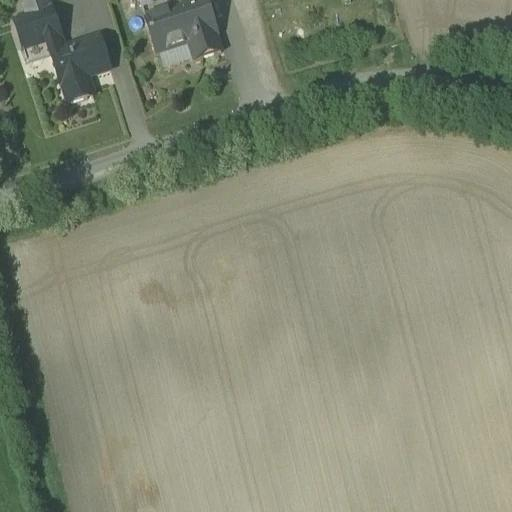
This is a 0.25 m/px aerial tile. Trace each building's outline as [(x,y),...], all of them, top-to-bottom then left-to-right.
[(51,14),(45,0),(20,0),(28,21),(51,14)] [(164,0),(118,0),(120,4),(132,0),(137,0),(146,25),(170,17),(164,0)] [(170,17),(146,25),(157,59),(189,49),(195,66),(221,57),(215,40),(217,40),(206,6),(170,17)] [(28,21),(14,26),(24,56),(48,49),(51,58),(64,54),(61,43),(51,14),(28,21)] [(51,58),(50,58),(63,97),(64,96),(69,109),(87,104),(81,84),(110,75),(99,42),(64,54),(51,58)]
